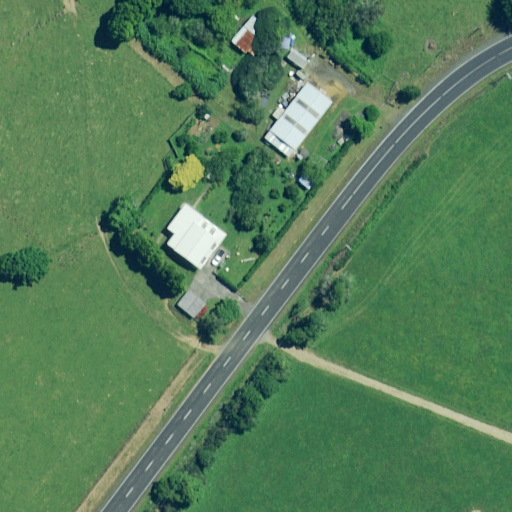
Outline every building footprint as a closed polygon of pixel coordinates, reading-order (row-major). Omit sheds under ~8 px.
[(263,45),(243,27),(229,42),(250,60),(263,45)] [(306,63),(290,51),(285,58),(301,70),(306,63)] [(330,103),(305,84),(283,112),(277,107),(270,116),(276,120),(262,138),(287,158),(330,103)] [(303,173),(295,182),(307,192),(314,182),(303,173)] [(179,213),(167,231),(174,236),(166,247),(193,267),(214,238),(179,213)] [(203,305),(186,291),(175,306),(192,319),(203,305)]
